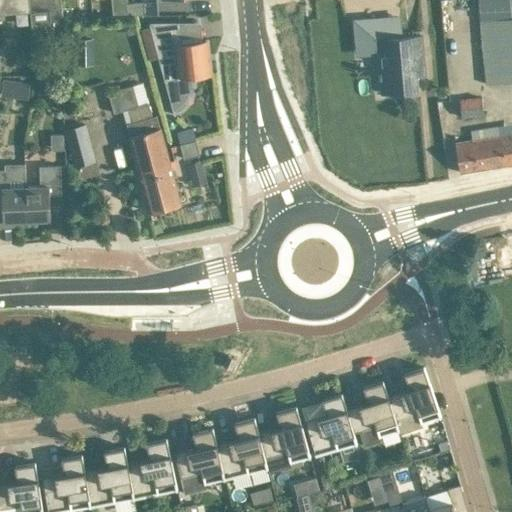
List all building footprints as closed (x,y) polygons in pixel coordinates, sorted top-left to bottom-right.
[(0,0),(0,13),(11,12),(11,3),(29,1),(28,0),(0,0)] [(28,0),(29,1),(29,10),(50,8),(51,20),(63,19),(60,0),(28,0)] [(113,14),(127,14),(126,1),(125,0),(110,0),(112,12),(113,12),(113,14)] [(145,13),(143,0),(141,0),(126,1),(127,14),(145,13)] [(156,0),(157,8),(191,8),(190,0),(156,0)] [(210,61),(210,54),(208,37),(203,38),(200,17),(200,15),(199,15),(200,21),(180,21),(152,21),(151,21),(150,22),(150,23),(151,27),(159,57),(174,113),(176,113),(175,109),(171,96),(175,93),(178,90),(182,87),(187,79),(189,75),(193,75),(212,72),(212,71),(210,61)] [(487,83),(511,80),(511,17),(511,18),(481,19),(487,83)] [(377,34),(376,19),(357,21),(358,36),(377,34)] [(128,34),(136,32),(133,20),(120,23),(122,30),(128,34)] [(380,75),(382,92),(418,89),(416,76),(426,75),(422,34),(377,38),(380,71),(378,71),(378,76),(380,75)] [(38,94),(54,94),(53,77),(38,78),(38,94)] [(12,96),(14,80),(3,78),(1,95),(12,96)] [(135,156),(166,148),(157,114),(152,115),(149,101),(139,104),(134,84),(109,91),(114,111),(127,108),(131,122),(127,123),(135,156)] [(459,98),(461,118),(482,116),(480,96),(459,98)] [(73,164),(96,159),(87,121),(64,126),(73,164)] [(191,140),(196,139),(192,127),(185,129),(188,141),(191,140)] [(511,132),(455,142),(460,171),(511,162),(511,132)] [(196,139),(191,140),(180,143),(182,148),(184,158),(200,153),(196,139)] [(187,163),(190,172),(205,168),(202,159),(187,163)] [(170,161),(139,169),(145,192),(150,211),(181,203),(170,161)] [(29,218),(27,183),(26,183),(25,162),(5,163),(5,169),(0,169),(0,225),(14,225),(14,219),(29,218)] [(62,203),(61,175),(61,165),(38,165),(39,183),(27,183),(29,218),(51,217),(50,204),(62,203)] [(236,357),(228,354),(223,365),(231,368),(236,357)] [(383,378),(396,418),(399,428),(400,432),(423,424),(422,421),(441,414),(436,399),(424,365),(404,371),(410,387),(388,394),(383,378)] [(355,431),(359,430),(362,440),(399,428),(396,418),(383,378),(363,385),(368,400),(347,407),(355,431)] [(355,431),(347,407),(342,391),(322,397),(327,413),(305,419),(315,455),(358,441),(355,431)] [(255,415),(268,466),(269,471),(292,465),(290,460),(310,455),(297,404),(276,410),(281,425),(259,431),(255,415)] [(213,426),(225,477),(225,478),(268,466),(255,415),(235,420),(239,436),(217,442),(213,426)] [(225,477),(213,426),(193,430),(197,446),(175,451),(179,471),(184,492),(205,488),(204,482),(225,477)] [(125,445),(135,497),(178,487),(167,436),(147,440),(150,456),(128,461),(125,445)] [(438,442),(441,450),(449,447),(446,439),(438,442)] [(82,452),(91,504),(91,505),(135,497),(125,445),(104,449),(107,464),(85,469),(82,452)] [(42,476),(48,511),(91,504),(82,452),(62,456),(65,472),(42,476)] [(22,511),(42,511),(44,511),(36,460),(15,463),(17,479),(0,481),(0,507),(21,505),(22,511)] [(321,475),(323,483),(324,487),(336,483),(334,477),(331,475),(327,473),(321,475)] [(367,479),(370,488),(383,484),(380,475),(367,479)] [(316,476),(304,479),(308,492),(319,488),(316,476)] [(456,511),(468,507),(461,483),(448,487),(448,488),(425,495),(429,508),(430,508),(431,511),(456,511)] [(262,488),(266,500),(273,498),(270,486),(262,488)] [(319,500),(322,495),(320,489),(310,492),(313,502),(319,500)] [(297,497),(299,506),(312,502),(310,494),(297,497)] [(431,511),(430,508),(429,508),(425,495),(425,494),(390,505),(392,511),(431,511)] [(199,511),(197,504),(197,502),(181,505),(182,511),(199,511)]
